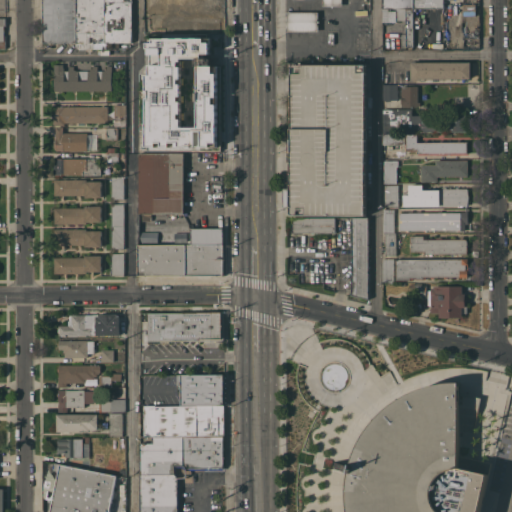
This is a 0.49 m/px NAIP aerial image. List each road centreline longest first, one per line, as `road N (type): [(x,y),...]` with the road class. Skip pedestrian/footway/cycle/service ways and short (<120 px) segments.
road 1 (residential): [(27,0),(26,511)]
road 2 (residential): [(497,0),(501,354)]
road 3 (residential): [(260,299),(0,295)]
road 4 (tertiary): [(511,356),(260,299)]
road 5 (primary): [(259,242),(258,46)]
road 6 (primary): [(258,488),(259,354)]
